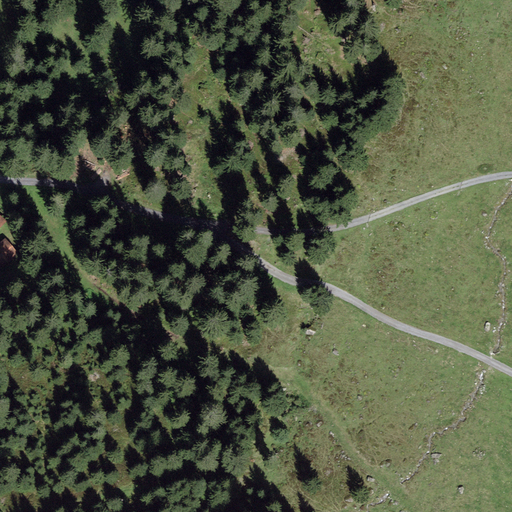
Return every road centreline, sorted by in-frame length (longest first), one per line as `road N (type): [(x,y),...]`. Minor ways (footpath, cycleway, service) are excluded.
road 1 (track): [(511,374),(168,220)]
road 2 (track): [(168,220),(315,233),(440,191),(511,179)]
road 3 (track): [(168,220),(85,189),(0,179)]
